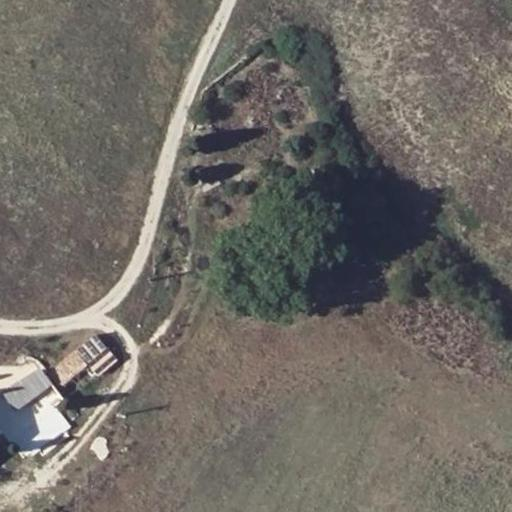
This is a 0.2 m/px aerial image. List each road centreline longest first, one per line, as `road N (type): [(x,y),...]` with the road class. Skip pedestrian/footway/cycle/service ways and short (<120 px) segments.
road 1 (track): [(0,317),(66,319),(110,307),(144,277),(159,178),(248,0)]
road 2 (unknown): [(0,506),(123,384),(126,356),(110,307)]
